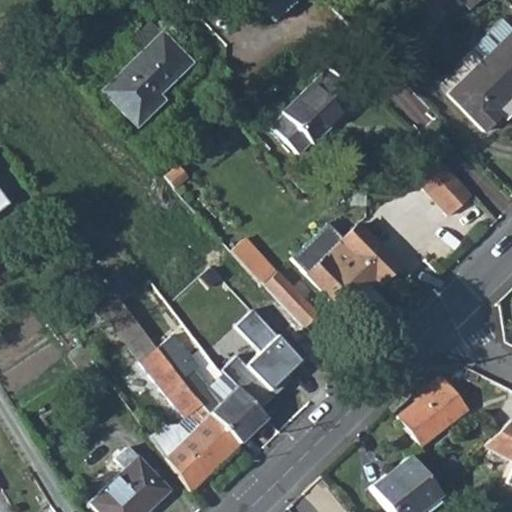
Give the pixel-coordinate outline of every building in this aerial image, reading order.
[(254,0),(271,17),(289,0),(254,0)] [(460,0),(471,11),(482,0),(460,0)] [(511,31),(511,26),(504,18),(474,46),(485,58),(511,31)] [(160,97),(192,66),(151,23),(129,44),(141,56),(102,92),(136,129),(164,102),(160,97)] [(54,34),(47,26),(35,37),(42,45),(54,34)] [(511,31),(447,94),(482,130),(499,114),(494,108),(511,90),(511,31)] [(309,143),(354,99),(323,68),(280,111),(282,114),(269,127),(294,153),(307,140),(309,143)] [(467,197),(432,161),(410,182),(446,218),(467,197)] [(0,217),(14,208),(0,189),(0,217)] [(395,265),(356,226),(307,275),(345,314),(362,297),(357,291),(372,278),(377,283),(395,265)] [(277,271),(271,276),(241,244),(233,250),(302,325),(316,313),(277,271)] [(110,288),(119,300),(135,288),(126,276),(110,288)] [(140,410),(133,414),(163,456),(188,490),(236,443),(207,412),(196,399),(155,347),(119,300),(102,313),(182,417),(176,421),(166,422),(160,426),(152,415),(146,418),(140,410)] [(234,386),(263,416),(325,355),(302,329),(292,319),(276,335),(261,320),(240,340),(255,355),(229,381),(234,386)] [(155,347),(196,399),(222,374),(184,326),(155,347)] [(94,363),(95,362),(82,344),(70,353),(82,370),(94,363)] [(82,370),(82,371),(98,393),(109,385),(94,363),(82,370)] [(229,381),(222,374),(196,399),(207,412),(234,386),(229,381)] [(427,387),(430,391),(396,418),(420,448),(467,410),(440,377),(427,387)] [(207,412),(236,443),(263,416),(234,386),(207,412)] [(511,420),(509,420),(481,446),(511,460),(511,471),(509,478),(511,479),(511,420)] [(153,503),(167,490),(125,447),(113,459),(122,469),(87,503),(96,511),(135,511),(149,499),(153,503)] [(415,511),(437,495),(407,457),(368,488),(387,511),(415,511)]
